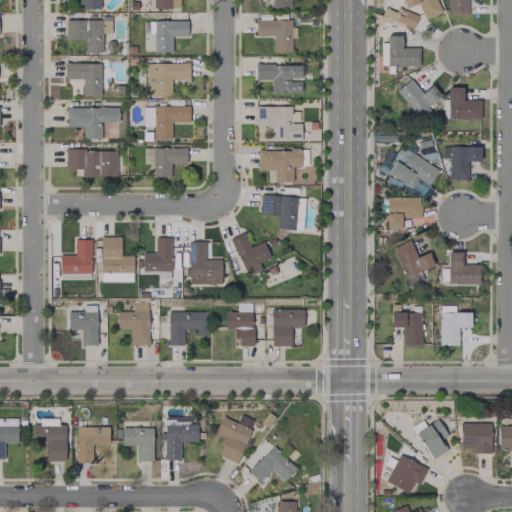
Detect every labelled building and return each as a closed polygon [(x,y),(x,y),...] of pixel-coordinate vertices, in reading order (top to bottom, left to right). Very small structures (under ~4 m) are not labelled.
[(81,0),(81,8),(97,8),(97,0),(81,0)] [(178,7),(178,0),(151,0),(152,8),(178,7)] [(401,0),(405,8),(414,3),(422,20),(440,11),(434,0),(401,0)] [(446,0),(447,13),(467,13),(466,0),(446,0)] [(394,20),(411,27),(416,15),(399,8),(394,20)] [(254,35),(272,35),(272,51),(289,51),(289,38),(295,37),(294,26),(289,26),(289,18),(254,19),(254,35)] [(64,39),(83,39),(83,51),(108,51),(108,44),(101,44),(101,32),(109,32),(109,19),(64,20),(64,39)] [(170,51),(170,36),(186,36),(185,20),(152,20),(153,51),(170,51)] [(416,65),(416,47),(400,47),(399,35),(385,35),(385,65),(416,65)] [(81,95),(98,95),(99,63),(63,62),(62,79),(81,80),(81,95)] [(188,78),(188,62),(145,63),(146,95),(170,95),(169,78),(188,78)] [(299,63),(254,64),(254,79),(269,79),(269,92),(299,91),(299,63)] [(395,89),(420,122),(431,113),(425,106),(439,96),(430,84),(420,92),(409,78),(395,89)] [(478,99),(461,99),(461,86),(446,87),(446,118),(479,117),(478,99)] [(188,122),(187,105),(142,106),(143,126),(152,126),(152,138),(170,138),(169,122),(188,122)] [(272,138),(299,138),(299,122),(297,122),(298,111),(290,111),(290,106),(254,105),(254,126),(272,126),(272,138)] [(99,138),(99,122),(117,121),(117,106),(65,107),(65,126),(81,126),(81,138),(99,138)] [(466,179),(466,160),(478,160),(478,146),(447,146),(447,155),(448,155),(447,179),(466,179)] [(151,176),(169,175),(169,163),(185,163),(185,147),(150,147),(151,176)] [(385,172),(411,188),(417,178),(426,184),(436,168),(401,147),(385,172)] [(81,176),(115,175),(114,149),(64,150),(64,168),(80,168),(81,176)] [(291,181),(291,166),(299,166),(299,149),(256,149),(256,169),(267,169),(267,181),(291,181)] [(296,195),(259,194),(258,214),(276,214),(275,228),(300,229),(300,222),(301,222),(302,205),(295,205),(296,195)] [(419,217),(419,197),(385,196),(385,227),(399,228),(400,217),(419,217)] [(229,238),(244,274),(259,268),(257,261),(268,257),(262,241),(249,246),(243,232),(229,238)] [(118,236),(99,236),(99,273),(131,272),(131,254),(118,254),(118,236)] [(141,252),(140,270),(169,271),(169,237),(154,237),(154,253),(141,252)] [(89,239),(73,239),(73,254),(58,255),(58,272),(90,272),(89,239)] [(186,241),(187,271),(187,280),(219,280),(219,259),(203,259),(203,240),(186,241)] [(432,265),(426,251),(415,256),(409,240),(392,246),(403,276),(432,265)] [(476,282),(477,264),(458,263),(459,251),(446,251),(446,282),(476,282)] [(146,301),(131,301),(131,310),(115,311),(115,329),(127,329),(128,345),(147,345),(146,301)] [(250,302),(235,302),(236,311),(223,311),(224,329),(232,329),(232,338),(237,338),(238,345),(251,345),(250,302)] [(437,344),(456,344),(457,326),(469,327),(469,312),(454,312),(454,304),(438,304),(437,344)] [(66,311),(67,329),(79,329),(79,344),(95,344),(95,305),(82,305),(82,311),(66,311)] [(270,308),(269,345),(289,345),(289,326),(301,326),(302,309),(270,308)] [(206,311),(166,311),(167,345),(182,345),(182,332),(206,332),(206,311)] [(420,344),(419,312),(389,312),(389,327),(401,326),(401,344),(420,344)] [(235,462),(250,429),(221,416),(214,431),(225,436),(217,454),(235,462)] [(15,442),(16,418),(0,417),(0,457),(0,442),(15,442)] [(188,417),(163,417),(163,432),(158,432),(159,438),(162,438),(163,459),(179,458),(178,441),(196,441),(196,423),(188,423),(188,417)] [(431,459),(446,449),(439,439),(446,435),(435,419),(414,433),(431,459)] [(489,422),(458,422),(459,447),(471,447),(471,452),(489,452),(489,422)] [(43,460),(63,460),(64,424),(32,424),(31,441),(44,442),(43,460)] [(511,463),(511,424),(496,425),(497,449),(510,448),(510,463),(511,463)] [(107,426),(75,425),(74,461),(90,462),(91,443),(107,444),(107,426)] [(151,426),(120,427),(120,445),(135,445),(135,460),(151,460),(151,426)] [(246,470),(257,482),(270,469),(282,481),(294,468),(272,445),(246,470)] [(384,481),(406,492),(411,481),(417,484),(425,467),(397,454),(384,481)] [(293,511),(293,500),(276,500),(275,511),(293,511)]
